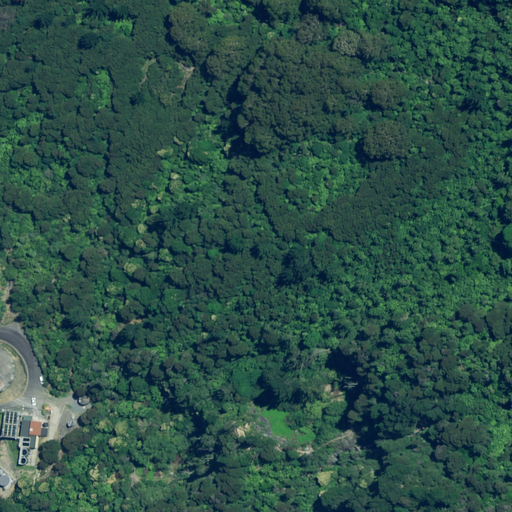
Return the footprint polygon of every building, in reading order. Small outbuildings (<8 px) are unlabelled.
[(0,392),(2,391),(5,388),(8,385),(10,381),(12,377),(12,373),(12,369),(12,364),(10,360),(8,357),(5,353),(2,350),(0,349),(0,392)] [(81,403),(82,403),(84,404),(85,403),(86,403),(87,403),(88,402),(89,401),(89,400),(90,399),(90,398),(90,397),(90,396),(89,395),(89,394),(88,393),(87,393),(86,392),(85,392),(84,392),(83,392),(82,392),(81,392),(80,393),(79,394),(78,395),(78,396),(78,397),(78,398),(78,399),(78,400),(79,401),(79,402),(80,403),(81,403)] [(7,411),(4,438),(18,439),(18,440),(16,464),(37,466),(38,450),(40,436),(42,436),(48,437),(49,428),(43,428),(44,422),(34,421),(35,416),(25,415),(23,436),(20,436),(22,413),(7,411)] [(79,420),(74,418),(69,426),(74,429),(79,420)] [(12,484),(0,472),(0,485),(5,491),(12,484)]
